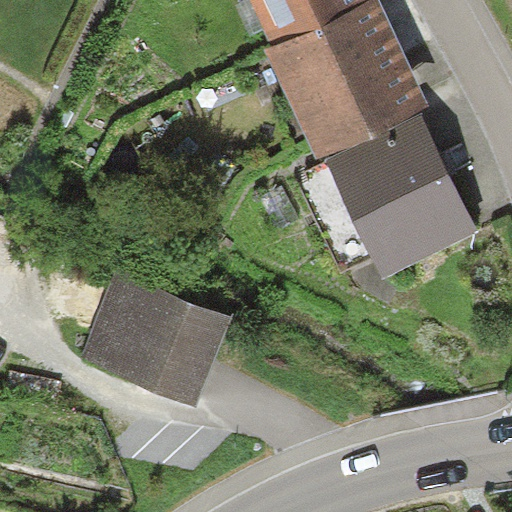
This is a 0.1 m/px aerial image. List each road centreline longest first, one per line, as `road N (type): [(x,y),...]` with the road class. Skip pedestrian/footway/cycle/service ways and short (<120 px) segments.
road 1 (secondary): [(269,511),(333,483),(511,440)]
road 2 (residential): [(511,139),(442,0)]
